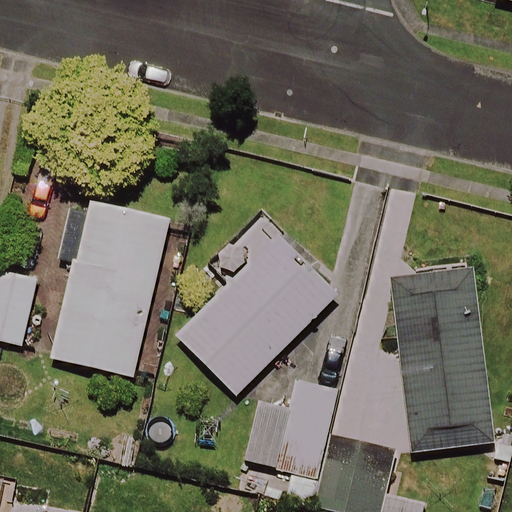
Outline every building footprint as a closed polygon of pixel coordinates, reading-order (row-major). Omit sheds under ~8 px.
[(167,224),(87,207),(53,365),(133,382),(167,224)] [(335,301),(277,241),(175,341),(233,401),(335,301)] [(35,284),(0,275),(0,346),(20,351),(35,284)] [(488,448),(467,277),(388,287),(408,457),(488,448)] [(280,406),(249,404),(246,456),(319,462),(324,392),(281,389),(280,406)]
